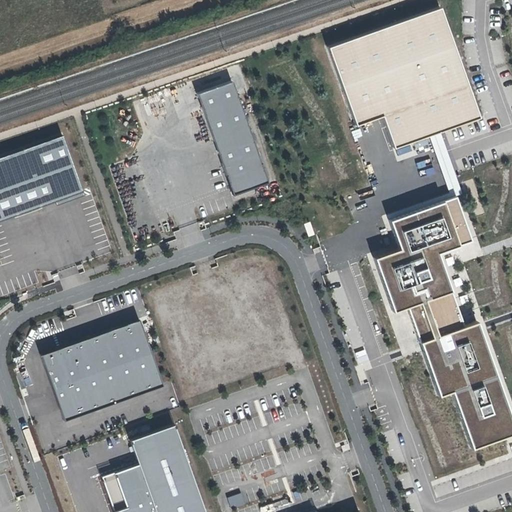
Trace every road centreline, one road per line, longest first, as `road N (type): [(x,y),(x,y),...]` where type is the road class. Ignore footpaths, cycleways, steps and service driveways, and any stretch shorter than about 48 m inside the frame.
road 1 (unclassified): [(0,340),(17,315),(235,237),(269,238),(294,253),(384,511)]
road 2 (unclassified): [(50,511),(0,366)]
